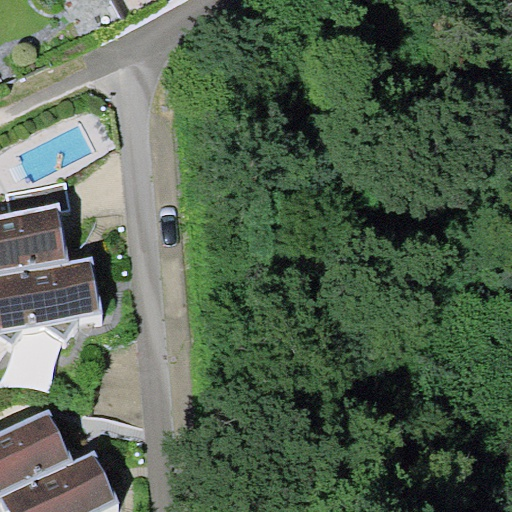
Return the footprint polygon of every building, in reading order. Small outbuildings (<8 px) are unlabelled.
[(10,222),(59,215),(67,214),(64,187),(6,195),(10,222)] [(0,279),(66,271),(59,215),(10,222),(0,223),(0,279)] [(21,333),(40,331),(61,346),(76,326),(97,323),(90,268),(66,271),(0,279),(0,343),(9,350),(21,333)] [(0,502),(69,472),(46,421),(0,440),(0,502)] [(112,511),(91,462),(69,472),(0,502),(0,511),(112,511)]
